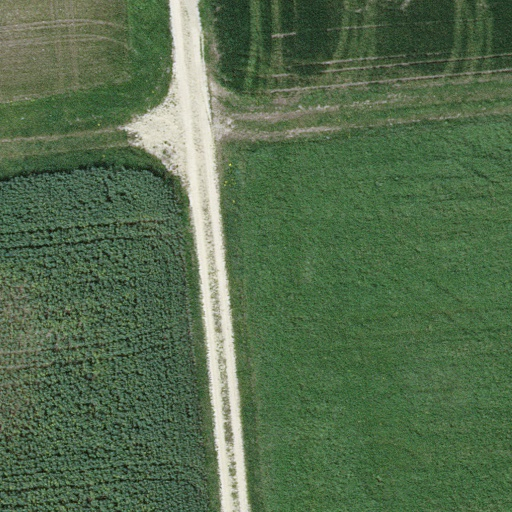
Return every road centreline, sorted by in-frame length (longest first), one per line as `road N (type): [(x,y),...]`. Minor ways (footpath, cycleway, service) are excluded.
road 1 (track): [(232,511),(199,134),(0,150)]
road 2 (track): [(511,106),(199,134),(186,0)]
